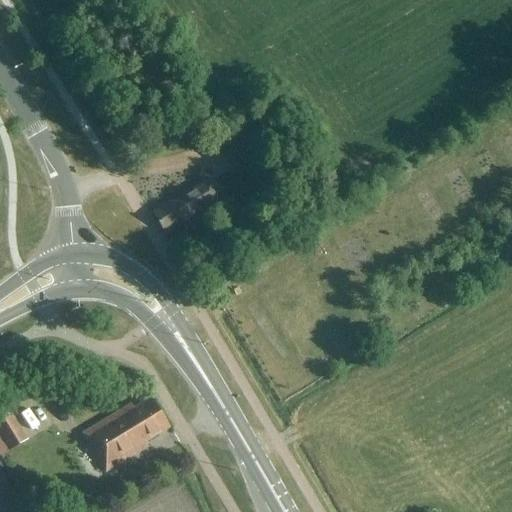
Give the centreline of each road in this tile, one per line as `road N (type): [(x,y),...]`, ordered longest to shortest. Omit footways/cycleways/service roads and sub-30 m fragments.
road 1 (secondary): [(72,253),(65,193),(0,66)]
road 2 (secondary): [(197,370),(198,356),(149,282),(115,261),(72,253)]
road 3 (secondary): [(282,511),(197,370)]
road 4 (secondary): [(73,291),(126,302),(182,365),(197,370)]
